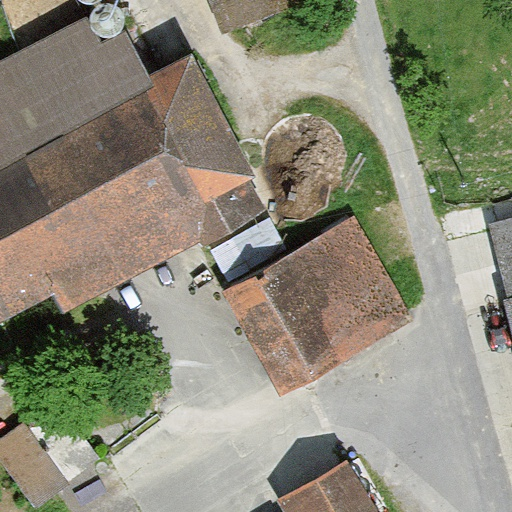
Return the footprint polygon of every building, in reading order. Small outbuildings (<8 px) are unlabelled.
[(92,0),(88,8),(90,20),(97,27),(108,30),(117,26),(123,17),(123,6),(118,0),(92,0)] [(211,0),(222,27),(293,0),(211,0)] [(0,60),(0,312),(51,285),(62,306),(258,201),(241,170),(253,164),(192,51),(147,75),(122,28),(97,42),(83,16),(0,60)] [(511,214),(489,221),(511,314),(511,214)] [(282,388),(409,317),(353,219),(227,291),(282,388)] [(98,455),(60,406),(27,431),(20,422),(0,437),(0,459),(35,504),(98,455)] [(377,511),(343,456),(279,495),(290,511),(377,511)]
